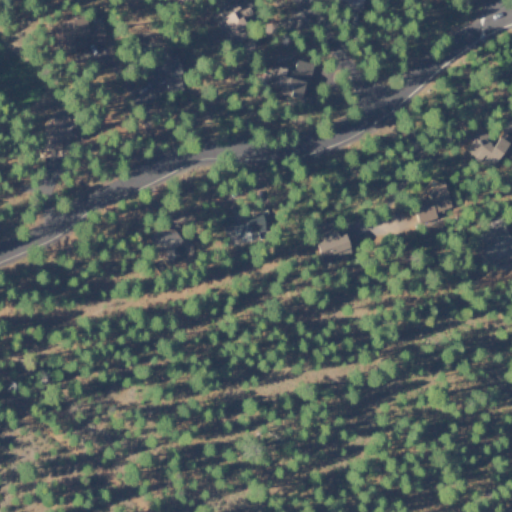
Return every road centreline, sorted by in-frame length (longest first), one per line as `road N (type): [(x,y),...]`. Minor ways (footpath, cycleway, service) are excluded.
road 1 (residential): [(0,251),(182,156),(318,145),(391,106),(451,49),(511,15)]
road 2 (track): [(0,406),(154,511)]
road 3 (residential): [(391,106),(294,0)]
